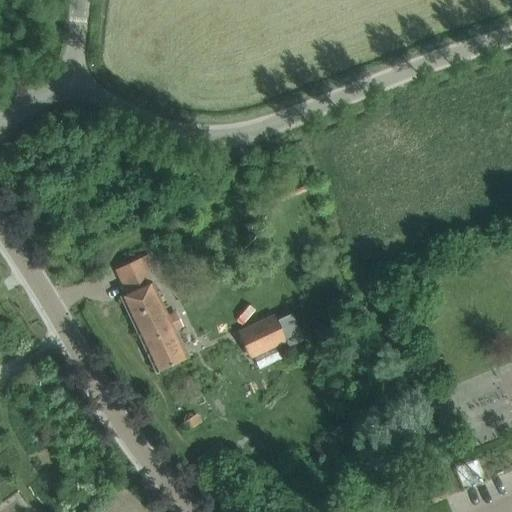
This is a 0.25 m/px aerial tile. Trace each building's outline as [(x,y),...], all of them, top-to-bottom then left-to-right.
[(141,260),(118,270),(129,293),(121,297),(157,372),(175,364),(187,358),(175,331),(167,315),(149,278),(146,271),(155,267),(149,256),(141,260)] [(250,360),(287,341),(274,315),(237,333),(250,360)] [(353,426),(367,417),(360,405),(345,414),(353,426)] [(201,421),(196,414),(178,426),(183,433),(201,421)] [(355,465),(363,458),(355,450),(348,458),(355,465)]
